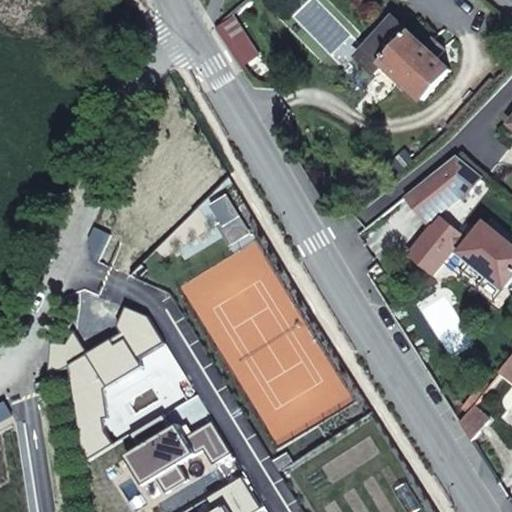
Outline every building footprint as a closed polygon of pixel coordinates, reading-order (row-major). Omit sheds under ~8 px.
[(238,27),(257,13),(248,1),(216,28),(242,69),(258,58),(238,27)] [(427,48),(414,35),(395,18),(359,58),(378,75),(386,66),(424,101),(452,71),(439,59),(427,48)] [(447,51),(435,40),(427,48),(439,59),(447,51)] [(415,161),(406,151),(393,162),(402,172),(415,161)] [(458,156),(407,196),(428,223),(462,195),(466,199),(486,178),(458,156)] [(457,249),(506,290),(511,282),(511,243),(487,223),(471,241),(444,218),(436,229),(434,227),(410,255),(435,275),(457,249)] [(53,343),(50,378),(71,366),(87,463),(116,445),(109,432),(108,419),(113,418),(107,392),(146,368),(141,360),(167,344),(151,317),(128,307),(120,326),(124,333),(127,339),(118,345),(114,339),(90,354),(76,331),(68,344),(53,343)] [(124,333),(114,339),(118,345),(127,339),(124,333)] [(511,361),(503,373),(511,380),(511,361)] [(493,421),(476,406),(463,423),(475,442),(493,421)] [(174,429),(165,415),(136,432),(145,447),(141,449),(129,456),(147,486),(160,479),(169,494),(191,480),(181,465),(206,450),(215,465),(234,453),(215,421),(188,438),(180,425),(174,429)] [(145,447),(136,432),(132,435),(141,449),(145,447)] [(257,511),(263,509),(243,477),(208,498),(217,511),(257,511)]
